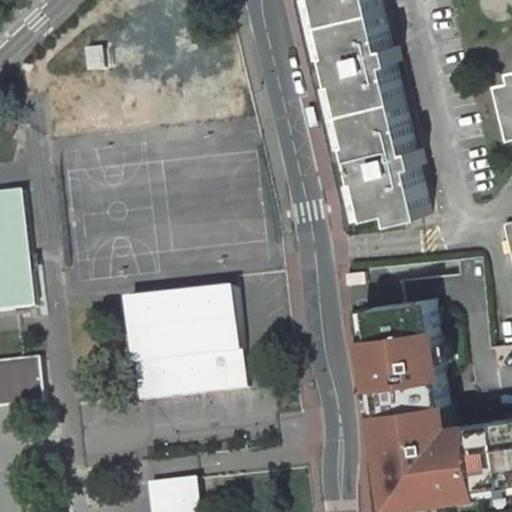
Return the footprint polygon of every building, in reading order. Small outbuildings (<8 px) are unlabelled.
[(329,0),(341,51),(338,51),(341,65),(345,80),(348,79),(362,142),(360,142),(363,157),(368,178),(371,177),(380,216),(401,211),(403,221),(423,216),(434,213),(423,164),(428,163),(424,147),(419,148),(399,62),(404,61),(400,44),(395,46),(384,0),(329,0)] [(212,57),(207,11),(105,22),(107,46),(110,68),(212,57)] [(110,68),(107,46),(90,48),(92,70),(110,68)] [(0,310),(40,307),(28,190),(0,193),(0,310)] [(368,270),(349,272),(350,284),(369,282),(368,270)] [(145,399),(208,392),(206,383),(223,381),(224,390),(252,387),(241,288),(133,300),(144,394),(145,399)] [(440,297),(376,305),(380,336),(373,337),(379,383),(385,382),(388,409),(382,410),(394,497),(413,494),(414,502),(484,493),(483,486),(511,482),(511,417),(457,425),(452,426),(449,403),(454,403),(440,297)] [(49,402),(44,357),(17,360),(21,405),(49,402)] [(0,407),(21,405),(17,360),(0,361),(0,407)] [(223,381),(206,383),(208,392),(224,390),(223,381)] [(385,382),(379,383),(382,410),(388,409),(385,382)] [(205,511),(202,477),(155,482),(158,511),(205,511)] [(511,482),(483,486),(484,493),(511,488),(511,482)]
